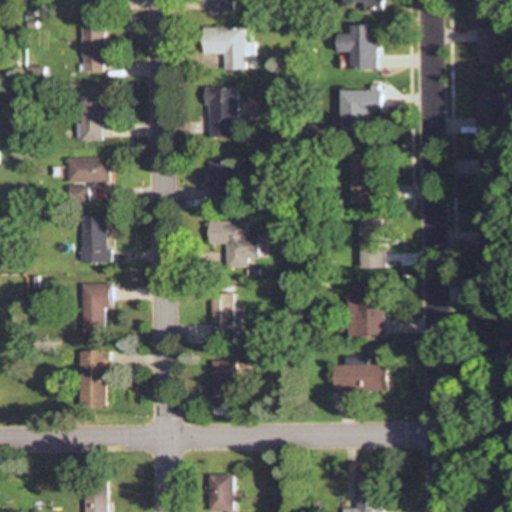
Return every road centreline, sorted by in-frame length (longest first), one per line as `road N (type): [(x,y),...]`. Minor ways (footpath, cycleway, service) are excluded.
road 1 (residential): [(435,511),(429,0)]
road 2 (residential): [(165,511),(160,0)]
road 3 (residential): [(0,439),(435,436)]
